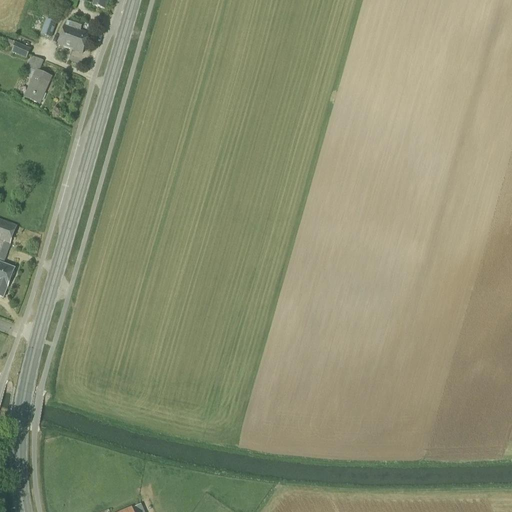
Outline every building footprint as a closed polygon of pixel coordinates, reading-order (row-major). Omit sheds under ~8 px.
[(61,19),(67,0),(55,0),(50,15),(61,19)] [(105,10),(107,0),(95,0),(93,7),(105,10)] [(84,24),(72,19),(70,23),(68,22),(66,27),(58,46),(82,55),(90,35),(81,32),(84,24)] [(51,39),(57,24),(46,20),(40,35),(51,39)] [(15,43),(8,40),(7,44),(14,47),(11,53),(26,60),(31,50),(15,43)] [(40,105),(52,78),(39,73),(43,62),(33,58),(29,69),(36,72),(25,99),(40,105)] [(10,246),(17,227),(0,220),(0,297),(3,299),(15,269),(0,263),(0,254),(4,244),(10,246)] [(134,511),(144,511),(141,502),(132,505),(134,511)]
